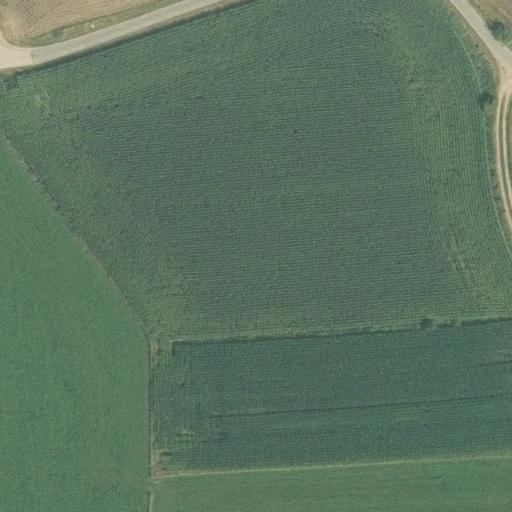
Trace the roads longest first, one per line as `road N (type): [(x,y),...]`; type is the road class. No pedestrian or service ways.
road 1 (unclassified): [(0,66),(218,0)]
road 2 (track): [(511,72),(502,95),(500,143),(511,216)]
